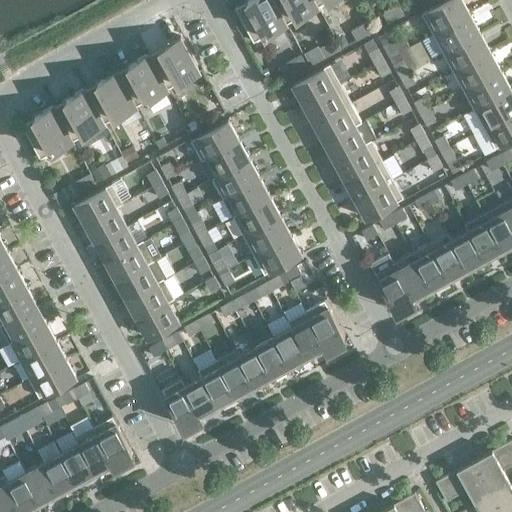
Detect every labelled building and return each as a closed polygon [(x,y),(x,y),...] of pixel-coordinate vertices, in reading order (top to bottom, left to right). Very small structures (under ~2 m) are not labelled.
[(286,23),(272,0),(245,0),(246,1),(235,7),(253,41),(286,23)] [(317,6),(314,0),(272,0),(286,23),(317,6)] [(462,0),(444,0),(428,9),(421,13),(432,32),(469,12),(462,0)] [(398,1),(383,9),(389,19),(404,11),(398,1)] [(480,31),(469,12),(432,32),(442,51),(480,31)] [(366,18),(351,27),(357,37),(372,29),(366,18)] [(490,50),(480,31),(442,51),(453,70),(490,50)] [(180,35),(158,47),(159,48),(149,54),(167,88),(199,70),(180,35)] [(334,36),(320,44),(325,55),(340,46),(334,36)] [(392,39),(383,44),(389,56),(398,51),(392,39)] [(384,58),(377,47),(369,52),(375,63),(384,58)] [(300,50),(290,56),(296,67),(306,61),(300,50)] [(500,69),(490,50),(453,70),(463,89),(500,69)] [(149,54),(148,53),(127,65),(127,66),(117,71),(136,105),(167,88),(149,54)] [(390,70),(384,58),(375,63),(381,75),(390,70)] [(402,58),(393,63),(400,75),(408,70),(402,58)] [(293,83),(304,103),(341,82),(330,63),(293,83)] [(511,88),(500,69),(463,89),(474,108),(511,88)] [(136,105),(117,71),(116,70),(95,82),(96,83),(85,89),(104,123),(136,105)] [(415,81),(408,70),(400,75),(406,86),(415,81)] [(351,101),(341,82),(304,103),(314,122),(351,101)] [(405,96),(398,85),(389,90),(396,101),(405,96)] [(104,123),(85,89),(85,88),(63,99),(64,100),(54,106),(72,140),(104,123)] [(511,111),(511,90),(511,88),(474,108),(484,127),(511,111)] [(411,108),(405,96),(396,101),(402,113),(411,108)] [(423,96),(414,101),(420,112),(429,108),(423,96)] [(361,120),(351,101),(314,122),(324,141),(361,120)] [(72,140),(54,106),(53,105),(32,116),(33,117),(21,124),(40,158),(72,140)] [(436,119),(429,108),(420,112),(427,124),(436,119)] [(511,137),(511,111),(484,127),(495,147),(511,137)] [(196,116),(188,120),(192,128),(200,124),(196,116)] [(191,139),(202,158),(239,138),(228,118),(191,139)] [(362,121),(361,120),(324,141),(335,159),(372,139),(371,138),(365,142),(356,124),(362,121)] [(425,134),(419,123),(410,127),(416,139),(425,134)] [(432,146),(425,134),(416,139),(423,151),(432,146)] [(443,134),(435,139),(441,150),(450,146),(443,134)] [(249,157),(239,138),(202,158),(202,159),(208,156),(218,173),(211,177),(212,177),(249,157)] [(382,158),(372,139),(335,159),(345,178),(382,158)] [(133,146),(122,151),(128,162),(138,156),(133,146)] [(456,157),(450,146),(441,150),(447,162),(456,157)] [(511,157),(511,153),(509,148),(497,154),(502,163),(511,157)] [(442,165),(436,153),(427,158),(433,170),(442,165)] [(502,163),(497,154),(486,160),(491,169),(502,163)] [(259,176),(249,157),(212,177),(222,196),(259,176)] [(393,177),(382,158),(345,178),(355,197),(393,177)] [(105,161),(92,168),(98,178),(111,171),(105,161)] [(170,161),(161,165),(167,177),(176,172),(170,161)] [(162,180),(156,168),(147,173),(153,185),(162,180)] [(478,176),(473,168),(462,174),(466,183),(478,176)] [(90,171),(75,179),(81,190),(95,182),(90,171)] [(466,183),(462,174),(450,180),(455,189),(466,183)] [(270,195),(259,176),(222,196),(223,197),(229,194),(239,211),(232,215),(233,215),(270,195)] [(403,197),(393,177),(355,197),(366,217),(403,197)] [(168,192),(162,180),(153,185),(159,197),(168,192)] [(180,180),(171,184),(178,196),(186,191),(180,180)] [(74,202),(85,222),(122,202),(112,182),(74,202)] [(442,196),(437,187),(426,193),(431,202),(442,196)] [(193,203),(186,191),(178,196),(184,208),(193,203)] [(431,202),(426,193),(414,199),(419,208),(431,202)] [(280,214),(270,195),(233,215),(243,234),(280,214)] [(511,195),(500,202),(511,223),(511,195)] [(123,203),(122,202),(85,222),(96,241),(126,224),(116,206),(123,203)] [(511,244),(511,223),(500,202),(483,212),(503,249),(511,244)] [(183,218),(176,206),(167,211),(174,223),(183,218)] [(406,216),(401,207),(390,213),(395,222),(406,216)] [(503,249),(483,212),(465,222),(485,259),(503,249)] [(395,222),(390,213),(379,219),(384,228),(395,222)] [(290,233),(280,214),(243,234),(253,253),(290,233)] [(189,230),(183,218),(174,223),(180,235),(189,230)] [(201,218),(192,222),(198,234),(207,229),(201,218)] [(485,259),(465,222),(464,222),(467,229),(451,238),(448,231),(447,232),(467,269),(485,259)] [(377,233),(372,223),(361,229),(366,239),(377,233)] [(136,242),(126,224),(96,241),(106,260),(143,240),(143,239),(136,242)] [(214,241),(207,229),(198,234),(205,246),(214,241)] [(467,269),(447,232),(429,241),(449,279),(467,269)] [(301,253),(290,233),(253,253),(264,273),(301,253)] [(153,259),(143,240),(106,260),(116,279),(153,259)] [(449,279),(429,241),(411,251),(431,288),(449,279)] [(203,256),(197,244),(188,249),(195,261),(203,256)] [(0,276),(17,268),(7,250),(0,253),(0,276)] [(431,288),(411,251),(393,261),(413,298),(431,288)] [(222,255),(213,260),(219,272),(228,267),(222,255)] [(210,268),(203,256),(195,261),(201,272),(210,268)] [(154,259),(153,259),(116,279),(127,298),(164,278),(163,277),(157,280),(148,263),(154,259)] [(413,298),(393,261),(374,271),(395,308),(413,298)] [(301,273),(296,264),(285,270),(290,279),(301,273)] [(234,279),(228,267),(219,272),(225,284),(234,279)] [(0,300),(27,286),(17,268),(0,276),(0,300)] [(283,283),(278,274),(267,280),(272,289),(283,283)] [(220,287),(214,275),(205,280),(211,292),(220,287)] [(174,297),(164,278),(127,298),(137,317),(174,297)] [(272,289),(267,280),(255,286),(260,295),(272,289)] [(0,323),(36,304),(27,286),(0,300),(0,323)] [(247,303),(242,294),(231,300),(236,309),(247,303)] [(175,297),(174,297),(137,317),(148,337),(179,320),(168,301),(175,297)] [(345,336),(324,299),(306,309),(326,346),(345,336)] [(236,309),(231,300),(220,306),(225,315),(236,309)] [(46,321),(36,304),(0,323),(0,324),(6,321),(15,337),(9,341),(9,342),(46,321)] [(326,346),(306,309),(288,319),(308,356),(326,346)] [(211,322),(207,313),(195,319),(200,328),(211,322)] [(200,328),(195,319),(184,326),(189,335),(200,328)] [(308,356),(288,319),(287,319),(290,325),(273,335),(290,365),(308,356)] [(56,339),(46,321),(9,342),(19,360),(56,339)] [(176,342),(171,333),(159,339),(164,348),(176,342)] [(290,365),(273,335),(255,345),(272,375),(290,365)] [(66,357),(56,339),(19,360),(29,378),(66,357)] [(164,348),(159,339),(148,345),(153,354),(164,348)] [(272,375),(255,345),(238,354),(235,348),(234,348),(254,385),(272,375)] [(254,385),(234,348),(216,358),(237,395),(254,385)] [(76,376),(66,357),(29,378),(39,396),(76,376)] [(237,395),(216,358),(198,368),(219,405),(237,395)] [(219,405),(198,368),(201,374),(185,383),(181,377),(180,377),(201,414),(219,405)] [(201,414),(180,377),(162,388),(182,425),(201,414)] [(88,389),(84,380),(72,387),(77,396),(88,389)] [(77,396),(72,387),(61,393),(66,402),(77,396)] [(53,409),(48,400),(36,406),(41,415),(53,409)] [(41,415),(36,406),(25,412),(30,421),(41,415)] [(132,452),(112,415),(93,425),(114,462),(132,452)] [(17,428),(12,420),(1,426),(6,435),(17,428)] [(114,462),(93,425),(75,435),(96,472),(114,462)] [(96,472),(75,435),(78,442),(61,451),(78,482),(96,472)] [(511,462),(511,437),(474,458),(493,493),(511,482),(511,481),(510,482),(502,468),(511,462)] [(78,482),(61,451),(43,461),(60,491),(78,482)] [(457,511),(493,493),(474,458),(436,479),(446,499),(468,487),(475,501),(455,511),(457,511)] [(60,491),(43,461),(25,471),(42,501),(60,491)] [(42,501),(25,471),(8,480),(5,474),(4,474),(24,511),(42,501)] [(22,511),(24,511),(4,474),(0,476),(0,509),(1,511),(22,511)] [(511,511),(511,482),(493,493),(503,511),(511,511)] [(421,511),(425,510),(415,491),(376,511),(421,511)] [(503,511),(493,493),(457,511),(503,511)]
